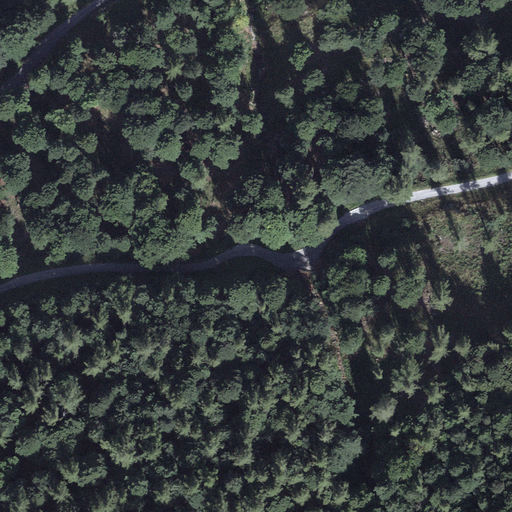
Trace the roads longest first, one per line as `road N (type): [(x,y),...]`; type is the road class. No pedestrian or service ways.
road 1 (unclassified): [(0,289),(59,271),(198,266),(245,250),(298,259),(349,217),(511,175)]
road 2 (unclassified): [(101,0),(0,90)]
